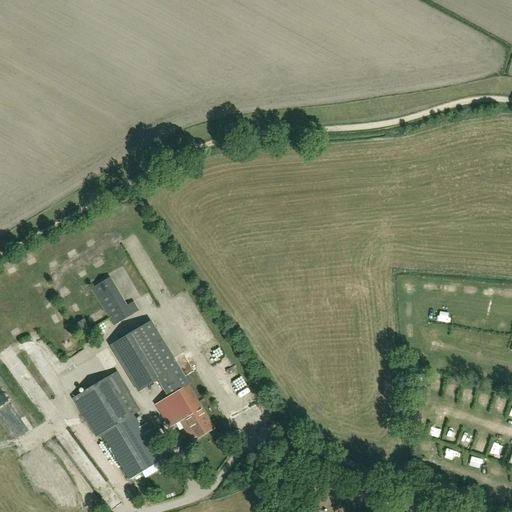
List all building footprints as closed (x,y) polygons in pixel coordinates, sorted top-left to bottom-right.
[(92,236),(85,239),(88,248),(96,245),(92,236)] [(139,241),(131,244),(135,254),(143,251),(139,241)] [(22,254),(24,260),(34,256),(32,251),(22,254)] [(149,258),(141,261),(145,271),(153,268),(149,258)] [(4,263),(6,267),(14,264),(12,259),(4,263)] [(34,283),(39,291),(43,288),(39,280),(34,283)] [(92,291),(113,327),(139,313),(133,304),(126,308),(110,280),(92,291)] [(50,293),(44,295),(48,307),(54,304),(50,293)] [(170,305),(180,300),(178,294),(167,300),(170,305)] [(70,314),(74,311),(70,302),(65,304),(70,314)] [(95,339),(84,319),(74,325),(86,345),(95,339)] [(207,320),(200,324),(203,330),(210,327),(207,320)] [(214,429),(188,385),(149,323),(110,346),(138,392),(161,379),(171,395),(156,404),(170,427),(181,421),(184,419),(187,424),(183,426),(191,440),(195,438),(196,440),(214,429)] [(18,325),(7,327),(9,338),(21,336),(18,325)] [(69,331),(61,334),(64,343),(72,341),(69,331)] [(199,375),(207,372),(199,354),(191,358),(199,375)] [(238,386),(249,382),(244,368),(233,372),(238,386)] [(140,427),(133,414),(140,410),(130,393),(131,393),(118,371),(72,399),(95,437),(103,432),(131,479),(161,460),(153,448),(160,443),(148,423),(140,427)] [(432,378),(431,383),(445,386),(446,381),(432,378)] [(465,385),(463,394),(472,397),(475,388),(465,385)] [(488,401),(490,391),(479,389),(477,400),(488,401)] [(423,421),(433,418),(431,409),(420,412),(423,421)] [(447,435),(457,438),(459,429),(449,427),(447,435)] [(69,443),(98,486),(116,474),(87,431),(69,443)] [(478,438),(474,447),(483,450),(486,442),(478,438)]
